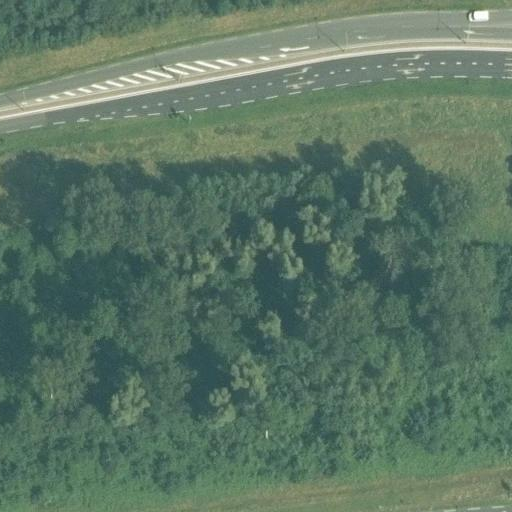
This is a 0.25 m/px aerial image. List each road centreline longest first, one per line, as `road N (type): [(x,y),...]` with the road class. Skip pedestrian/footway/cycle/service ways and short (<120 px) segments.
road 1 (primary): [(0,128),(348,72),(511,67)]
road 2 (primary): [(445,29),(246,48),(0,101)]
